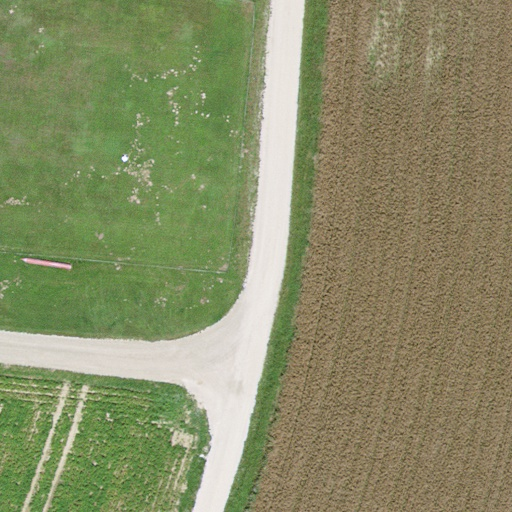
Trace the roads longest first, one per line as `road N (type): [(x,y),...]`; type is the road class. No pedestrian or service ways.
road 1 (track): [(193,511),(250,369),(288,0)]
road 2 (track): [(250,369),(0,344)]
